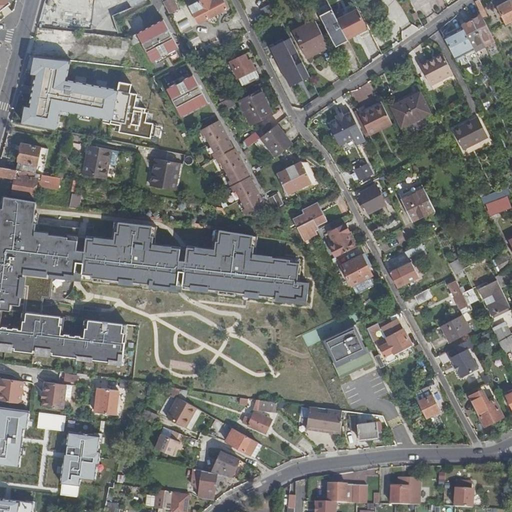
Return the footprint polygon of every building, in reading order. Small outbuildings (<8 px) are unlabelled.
[(121,0),(126,10),(144,0),(143,0),(121,0)] [(173,0),(167,0),(163,2),(170,14),(178,9),(173,0)] [(210,0),(202,0),(189,7),(198,23),(227,9),(222,0),(221,0),(213,5),(211,1),(210,0)] [(479,0),(477,0),(475,1),(481,15),(483,19),(488,16),(479,0)] [(501,0),(504,4),(498,7),(506,23),(511,20),(511,0),(509,1),(508,0),(501,0)] [(358,10),(338,20),(347,38),(367,28),(358,10)] [(89,26),(88,14),(73,15),(74,28),(89,26)] [(481,15),(472,20),(485,46),(495,41),(483,19),(481,15)] [(186,19),(177,25),(181,31),(190,26),(186,19)] [(163,20),(137,34),(152,62),(179,48),(163,20)] [(338,20),(325,27),(335,44),(347,38),(338,20)] [(472,20),(461,25),(463,28),(474,49),(475,51),(485,46),(472,20)] [(316,21),(294,32),(307,57),(328,45),(316,21)] [(463,28),(444,38),(456,61),(465,56),(464,54),(474,49),(463,28)] [(298,53),(280,62),(290,81),(304,73),(307,72),(300,57),(298,53)] [(442,53),(429,60),(430,63),(444,56),(442,53)] [(231,63),(223,67),(230,81),(237,77),(242,86),(258,78),(250,60),(248,61),(245,55),(230,62),(231,63)] [(37,56),(21,124),(56,131),(60,111),(121,123),(119,134),(148,140),(151,125),(144,123),(147,110),(136,108),(139,92),(130,91),(132,84),(120,82),(118,90),(66,80),(70,60),(37,56)] [(429,60),(420,65),(430,85),(453,73),(444,56),(430,63),(429,60)] [(193,75),(166,89),(182,117),(208,103),(193,75)] [(294,89),(286,93),(293,107),(301,110),(303,110),(304,109),(294,89)] [(261,90),(239,101),(251,125),(272,114),(261,90)] [(420,93),(391,108),(401,128),(430,113),(420,93)] [(230,98),(218,104),(221,111),(234,105),(230,98)] [(382,103),(359,115),(369,135),(392,124),(382,103)] [(338,120),(329,124),(339,145),(353,138),(357,145),(365,140),(351,113),(343,117),(338,120)] [(478,117),(453,130),(463,150),(488,137),(478,117)] [(218,121),(200,130),(203,136),(205,135),(215,153),(212,154),(215,159),(216,158),(219,163),(221,162),(231,180),(228,181),(234,192),(236,190),(246,208),(243,210),(246,215),(265,205),(234,149),(233,149),(218,121)] [(277,124),(260,138),(276,157),(293,144),(277,124)] [(241,142),(246,148),(255,141),(250,134),(241,142)] [(41,147),(22,143),(17,170),(35,174),(41,147)] [(354,144),(337,153),(342,161),(346,159),(348,162),(350,161),(355,170),(365,165),(354,144)] [(111,150),(90,146),(87,161),(86,160),(83,175),(105,179),(108,164),(111,150)] [(119,151),(111,150),(108,164),(116,166),(119,151)] [(180,164),(156,159),(151,186),(172,190),(175,178),(177,178),(180,164)] [(302,162),(277,174),(287,195),(312,183),(302,162)] [(365,165),(355,170),(360,180),(372,174),(367,164),(365,165)] [(17,170),(0,167),(0,175),(15,179),(12,193),(32,196),(34,183),(35,179),(16,176),(17,170)] [(35,174),(17,170),(16,176),(35,179),(35,174)] [(59,178),(35,174),(35,179),(34,183),(57,187),(59,178)] [(376,185),(359,194),(362,201),(360,202),(362,207),(365,206),(369,213),(386,204),(376,185)] [(424,188),(401,199),(412,221),(435,210),(424,188)] [(507,188),(480,198),(484,204),(510,194),(507,188)] [(276,193),(269,198),(275,209),(282,205),(276,193)] [(70,194),(68,206),(77,208),(80,196),(70,194)] [(95,243),(77,240),(78,232),(31,225),(35,201),(3,196),(0,206),(0,309),(38,314),(40,295),(47,296),(51,272),(72,275),(73,271),(90,273),(89,275),(118,279),(119,278),(130,279),(129,281),(169,286),(169,284),(295,301),(296,299),(302,300),(304,285),(295,284),(298,265),(289,264),(289,261),(270,259),(269,261),(252,258),(253,246),(251,246),(253,236),(219,231),(217,242),(215,241),(213,253),(195,251),(195,248),(186,247),(185,249),(169,247),(169,250),(151,247),(152,235),(150,235),(151,226),(118,221),(116,231),(114,230),(112,242),(95,240),(95,243)] [(506,198),(486,205),(490,214),(510,207),(506,198)] [(304,214),(293,219),(302,238),(316,231),(319,230),(317,226),(327,221),(318,202),(303,209),(302,210),(304,214)] [(335,244),(330,246),(336,257),(357,247),(353,239),(351,240),(344,225),(330,232),(335,244)] [(421,244),(405,252),(408,258),(414,255),(417,261),(427,255),(421,244)] [(364,254),(361,255),(367,268),(371,266),(364,254)] [(511,262),(508,254),(490,262),(496,274),(511,265),(511,262)] [(361,255),(342,266),(352,286),(372,276),(367,268),(361,255)] [(458,259),(450,263),(456,274),(464,270),(458,259)] [(411,261),(390,272),(398,288),(419,278),(418,277),(421,275),(419,272),(417,273),(411,261)] [(511,268),(495,277),(497,280),(500,287),(511,281),(511,268)] [(497,280),(479,289),(492,316),(510,307),(500,287),(497,280)] [(456,281),(448,285),(452,293),(454,296),(463,314),(472,310),(469,304),(479,300),(473,288),(465,292),(462,286),(460,288),(456,281)] [(428,289),(415,296),(419,304),(432,297),(428,289)] [(38,314),(0,309),(0,347),(15,350),(14,352),(33,354),(33,352),(53,354),(53,356),(123,365),(123,362),(129,363),(131,343),(127,343),(129,334),(132,334),(133,325),(96,321),(94,329),(92,329),(91,338),(68,335),(69,326),(66,326),(67,318),(38,314)] [(461,315),(442,326),(450,342),(470,332),(461,315)] [(387,338),(377,343),(388,364),(397,359),(394,353),(411,345),(403,329),(402,330),(397,320),(382,328),(387,337),(387,338)] [(505,321),(492,328),(499,341),(511,334),(505,321)] [(377,323),(367,329),(373,342),(377,340),(373,333),(381,330),(377,323)] [(356,324),(322,340),(330,356),(333,354),(336,361),(333,362),(341,378),(374,362),(366,346),(363,348),(360,341),(363,339),(356,324)] [(458,354),(450,358),(461,378),(478,368),(468,349),(474,346),(470,339),(455,347),(458,354)] [(23,382),(0,378),(0,385),(0,386),(0,389),(0,400),(20,403),(23,382)] [(66,385),(46,382),(45,392),(44,399),(43,406),(63,409),(64,397),(66,385)] [(428,387),(414,394),(426,419),(440,411),(428,387)] [(118,391),(101,388),(99,405),(96,404),(95,412),(116,415),(118,391)] [(170,388),(169,396),(178,398),(180,389),(170,388)] [(482,390),(470,396),(485,426),(503,417),(494,400),(488,403),(482,390)] [(196,408),(178,398),(167,417),(185,428),(196,408)] [(276,402),(253,399),(253,403),(255,403),(253,409),(259,410),(275,412),(276,402)] [(0,465),(18,468),(22,440),(25,440),(29,411),(0,406),(0,465)] [(318,408),(310,407),(307,429),(330,433),(330,429),(341,430),(343,419),(342,419),(343,411),(329,409),(318,408)] [(158,415),(145,410),(142,418),(155,423),(158,415)] [(251,420),(248,426),(265,434),(271,420),(254,412),(251,420)] [(76,418),(32,413),(31,427),(74,432),(76,418)] [(221,422),(216,419),(213,424),(218,427),(221,422)] [(377,422),(357,424),(359,440),(379,438),(377,422)] [(233,429),(226,441),(250,455),(257,443),(257,442),(233,429)] [(63,454),(60,484),(80,486),(81,479),(95,481),(97,465),(99,465),(101,450),(98,450),(99,435),(67,431),(65,448),(66,448),(65,454),(63,454)] [(161,434),(155,448),(175,456),(178,449),(181,442),(184,443),(186,436),(172,431),(170,437),(161,434)] [(257,443),(250,455),(255,458),(262,445),(257,443)] [(213,464),(209,472),(222,475),(231,477),(239,460),(221,451),(215,465),(213,464)] [(102,479),(113,480),(114,469),(103,468),(102,479)] [(209,472),(194,469),(193,477),(201,478),(198,498),(213,500),(215,484),(221,485),(222,475),(209,472)] [(456,488),(454,506),(472,507),(473,490),(471,490),(471,484),(470,483),(456,482),(455,488),(456,488)] [(329,484),(328,502),(329,502),(336,503),(356,503),(367,503),(367,486),(329,484)] [(390,504),(398,504),(408,504),(409,487),(391,486),(390,504)] [(166,491),(157,490),(155,507),(164,508),(163,511),(186,511),(189,495),(166,491)] [(293,511),(297,495),(288,494),(284,511),(293,511)] [(503,508),(511,508),(511,495),(504,494),(503,508)] [(0,511),(32,511),(34,503),(19,502),(20,501),(0,498),(0,511)] [(328,502),(315,502),(314,511),(335,511),(336,503),(329,502),(328,502)] [(119,511),(120,506),(106,503),(104,511),(119,511)]
